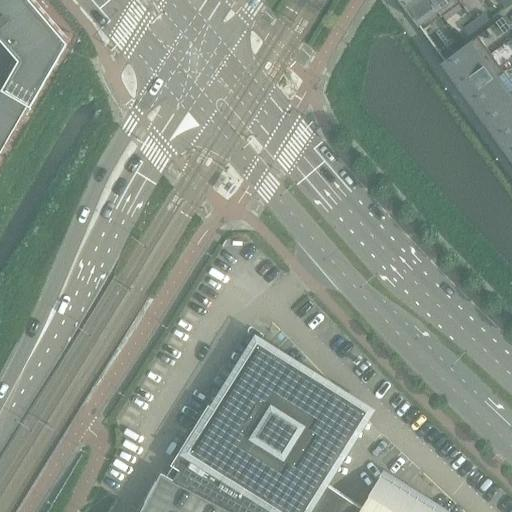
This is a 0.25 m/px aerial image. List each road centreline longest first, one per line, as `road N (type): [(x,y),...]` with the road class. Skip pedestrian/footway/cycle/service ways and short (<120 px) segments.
road 1 (secondary): [(191,96),(366,302),(511,448)]
road 2 (secondary): [(511,373),(218,57)]
road 3 (secondary): [(167,68),(85,210),(72,312)]
road 4 (secondary): [(72,312),(191,96)]
road 5 (secondary): [(0,426),(72,312)]
